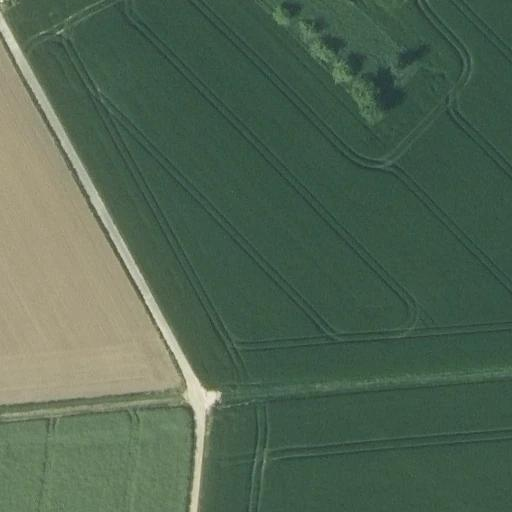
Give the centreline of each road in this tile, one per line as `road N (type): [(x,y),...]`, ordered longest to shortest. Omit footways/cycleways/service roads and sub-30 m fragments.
road 1 (track): [(0,27),(200,400),(189,511)]
road 2 (track): [(0,417),(511,379)]
